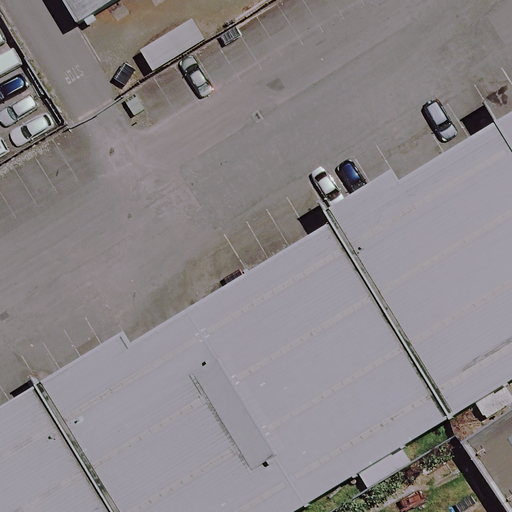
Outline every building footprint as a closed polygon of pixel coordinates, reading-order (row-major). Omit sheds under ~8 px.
[(106,0),(31,0),(51,33),(106,0)] [(441,421),(511,378),(511,111),(322,225),(441,421)] [(105,511),(288,511),(441,421),(322,225),(36,396),(105,511)] [(0,511),(105,511),(36,396),(0,417),(0,511)] [(511,511),(511,401),(436,450),(476,511),(511,511)]
